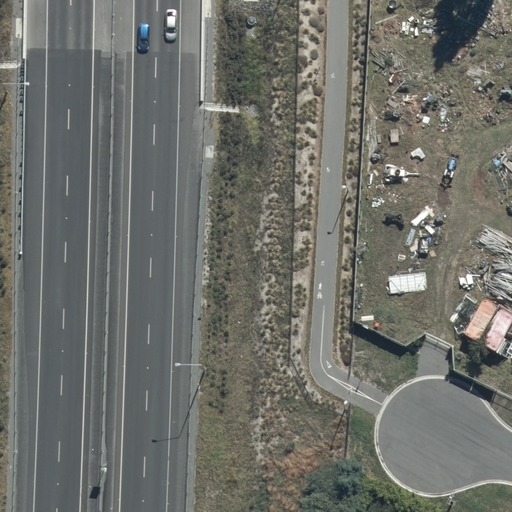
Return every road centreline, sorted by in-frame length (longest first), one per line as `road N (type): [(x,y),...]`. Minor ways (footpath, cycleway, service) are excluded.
road 1 (motorway): [(56,511),(70,0)]
road 2 (motorway): [(156,0),(142,511)]
